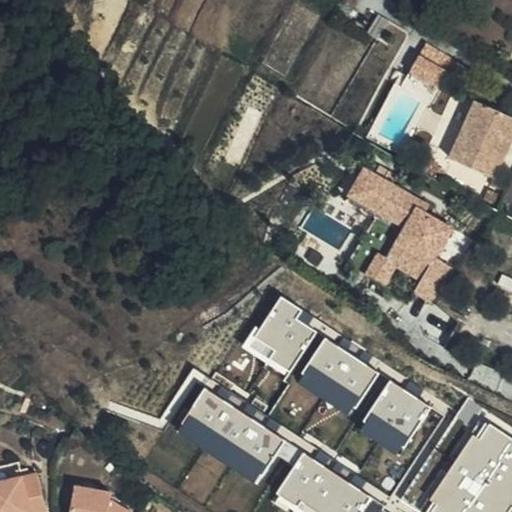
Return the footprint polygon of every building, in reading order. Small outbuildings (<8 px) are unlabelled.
[(496,175),(511,140),(511,112),(481,97),(454,155),(496,175)] [(373,171),(359,198),(403,222),(385,255),(394,260),(420,274),(432,252),(447,224),(417,208),(423,198),(373,171)] [(403,222),(359,198),(354,206),(389,225),(365,268),(384,279),(394,260),(385,255),(403,222)] [(448,261),(432,252),(420,274),(413,287),(429,296),(448,261)] [(293,369),(320,329),(300,315),(305,308),(285,294),(258,334),(278,348),(273,356),(293,369)] [(382,371),(330,337),(306,372),(358,407),(382,371)] [(434,404),(393,379),(367,421),(407,446),(434,404)] [(287,440),(209,388),(181,430),(259,482),(287,440)] [(434,511),(511,511),(511,435),(487,419),(428,508),(434,511)] [(363,511),(375,494),(308,451),(282,492),(314,511),(363,511)] [(0,482),(24,476),(20,463),(0,467),(0,482)] [(49,511),(40,473),(24,476),(32,511),(49,511)] [(0,511),(32,511),(24,476),(0,482),(0,511)] [(74,511),(117,511),(120,497),(121,490),(80,483),(74,511)] [(138,511),(120,497),(117,511),(138,511)]
